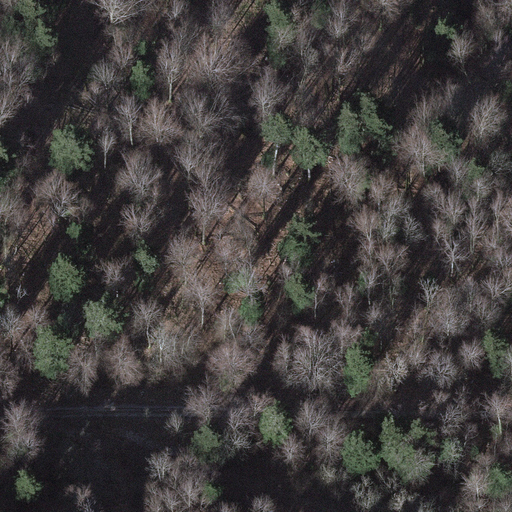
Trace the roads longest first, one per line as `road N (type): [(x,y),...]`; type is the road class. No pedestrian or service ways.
road 1 (track): [(511,406),(0,416)]
road 2 (track): [(300,511),(51,416)]
